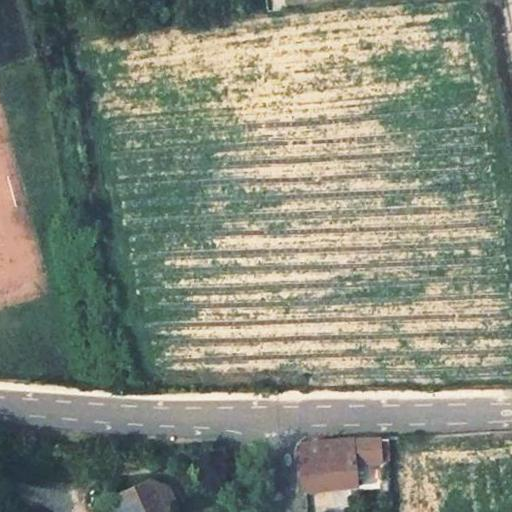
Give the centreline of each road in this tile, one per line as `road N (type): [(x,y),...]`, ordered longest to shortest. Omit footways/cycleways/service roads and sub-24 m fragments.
road 1 (residential): [(0,407),(280,420)]
road 2 (residential): [(280,420),(511,410)]
